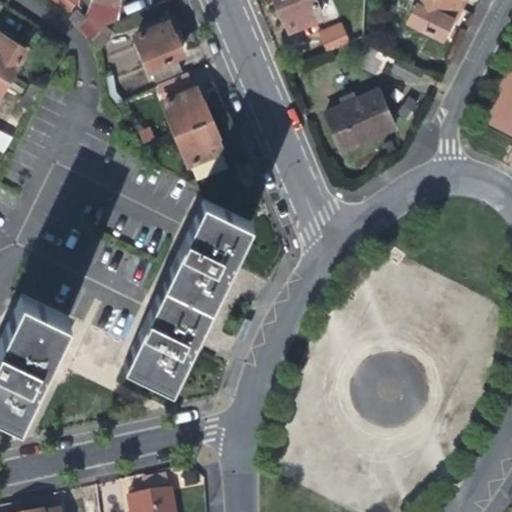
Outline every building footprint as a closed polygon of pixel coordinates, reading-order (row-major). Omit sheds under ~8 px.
[(49,0),(71,13),(78,0),(49,0)] [(95,0),(95,4),(120,8),(121,0),(95,0)] [(320,17),(312,0),(276,0),(283,14),(290,30),(320,17)] [(447,23),(455,6),(442,0),(420,0),(409,22),(439,38),(447,23)] [(68,20),(79,30),(86,22),(84,20),(76,11),(68,20)] [(97,32),(86,22),(79,30),(86,37),(89,40),(97,32)] [(180,73),(174,59),(179,56),(174,45),(166,24),(135,37),(154,83),(180,73)] [(327,52),(347,44),(339,27),(319,36),(327,52)] [(108,42),(97,32),(89,40),(101,50),(108,42)] [(0,76),(6,80),(24,52),(0,37),(0,76)] [(399,60),(392,74),(415,85),(422,72),(399,60)] [(511,67),(488,128),(511,137),(511,67)] [(156,88),(175,134),(207,121),(198,101),(187,75),(156,88)] [(35,78),(26,93),(35,98),(44,84),(35,78)] [(105,79),(108,96),(115,104),(121,102),(113,92),(111,78),(105,79)] [(357,101),(353,92),(339,98),(343,107),(325,114),(331,129),(341,152),(394,130),(378,93),(357,101)] [(28,109),(35,98),(26,93),(20,104),(28,109)] [(138,134),(143,147),(153,143),(147,130),(142,131),(127,110),(122,114),(138,134)] [(214,138),(207,121),(175,134),(194,179),(226,166),(214,138)] [(0,150),(3,152),(11,138),(0,132),(0,150)] [(159,158),(153,143),(143,147),(149,161),(159,158)] [(123,366),(170,389),(197,334),(226,275),(250,225),(203,202),(131,351),(123,366)] [(0,340),(0,412),(20,422),(51,353),(68,320),(20,298),(0,340)] [(251,314),(244,311),(231,334),(240,338),(251,314)] [(190,487),(188,473),(180,474),(182,488),(190,487)] [(171,511),(169,493),(149,496),(141,497),(129,499),(131,511),(171,511)]
